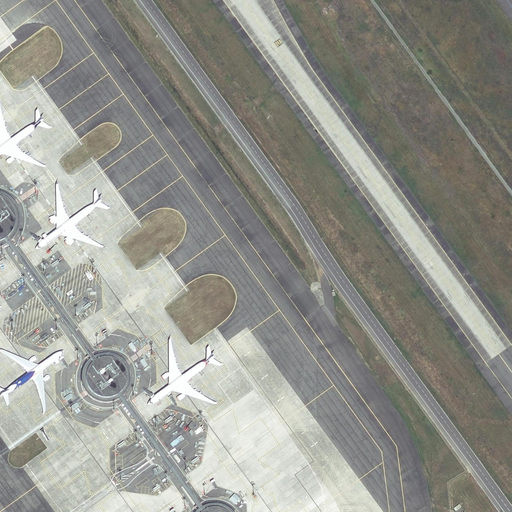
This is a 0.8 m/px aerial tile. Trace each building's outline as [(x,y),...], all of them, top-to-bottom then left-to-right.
[(17,211),(16,208),(15,205),(13,202),(11,199),(8,196),(5,194),(2,193),(0,191),(0,243),(2,243),(5,242),(6,241),(7,240),(8,239),(10,237),(12,234),(14,232),(16,228),(17,225),(18,222),(18,218),(18,215),(17,211)] [(88,357),(91,355),(8,239),(7,240),(6,241),(88,357)] [(127,369),(126,366),(125,363),(123,361),(121,359),(119,357),(116,355),(114,353),(111,352),(108,352),(105,351),(102,352),(99,352),(96,353),(93,354),(91,355),(88,357),(86,360),(84,362),(83,365),(81,367),(80,370),(80,373),(80,376),(80,379),(81,382),(82,385),(83,388),(85,390),(87,393),(89,395),(92,396),(94,398),(97,399),(100,399),(103,400),(106,400),(109,399),(112,398),(115,397),(118,396),(120,394),(122,392),(124,389),(126,387),(127,384),(128,381),(128,378),(128,375),(128,372),(127,369)] [(200,511),(205,507),(122,392),(118,396),(198,508),(200,511)] [(235,511),(234,511),(230,507),(225,504),(219,502),(214,501),(209,502),(205,503),(198,508),(194,511),(235,511)]
